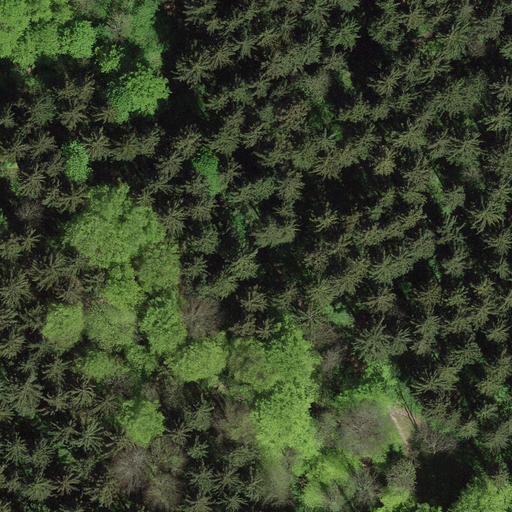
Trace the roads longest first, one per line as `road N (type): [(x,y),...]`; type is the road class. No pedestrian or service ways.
road 1 (track): [(150,134),(384,390)]
road 2 (track): [(491,511),(384,390)]
road 3 (track): [(384,390),(407,441),(417,511)]
